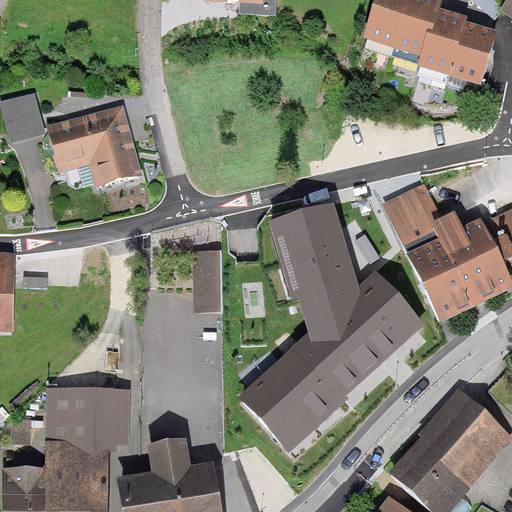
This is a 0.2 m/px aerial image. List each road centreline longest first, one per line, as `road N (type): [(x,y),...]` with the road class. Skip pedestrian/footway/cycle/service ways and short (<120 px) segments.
road 1 (residential): [(184,211),(511,144)]
road 2 (secondary): [(308,511),(410,407),(511,324)]
road 3 (residential): [(184,211),(152,68),(151,0)]
road 4 (residential): [(0,244),(184,211)]
